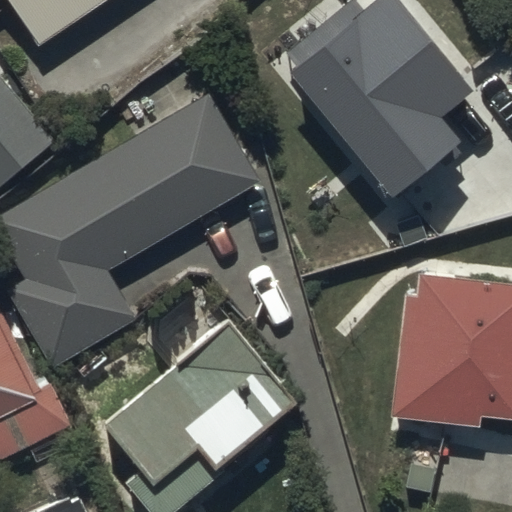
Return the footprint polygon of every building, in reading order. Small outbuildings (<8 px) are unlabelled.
[(0,0),(39,54),(119,0),(0,0)] [(292,84),(400,214),(468,157),(447,132),(479,105),(391,1),(292,84)] [(0,81),(0,194),(57,145),(1,81),(0,81)] [(0,243),(25,286),(7,296),(53,376),(137,327),(109,278),(261,190),(209,100),(0,220),(0,243)] [(418,305),(404,303),(394,426),(483,434),(484,428),(511,430),(511,294),(420,287),(418,305)] [(0,465),(0,466),(71,433),(51,391),(39,397),(0,313),(0,465)] [(297,401),(231,318),(104,418),(139,461),(126,471),(158,511),(168,511),(276,426),(272,421),(297,401)] [(89,511),(82,496),(73,500),(70,495),(32,511),(89,511)]
